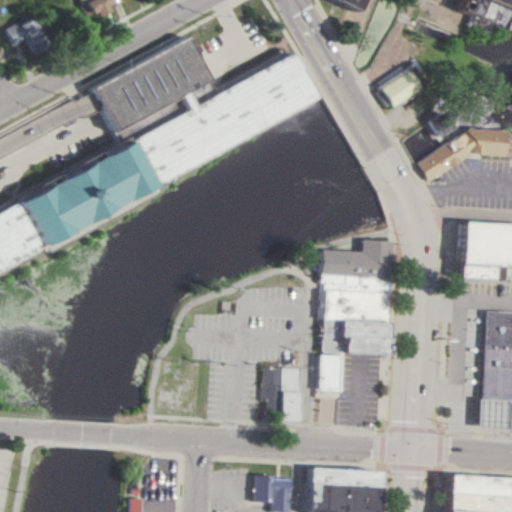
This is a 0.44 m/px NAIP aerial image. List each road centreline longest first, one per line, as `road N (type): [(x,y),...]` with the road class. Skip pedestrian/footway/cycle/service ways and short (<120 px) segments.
road 1 (tertiary): [(116,435),(404,452)]
road 2 (primary): [(404,452),(409,223)]
road 3 (tertiary): [(197,0),(0,110)]
road 4 (primary): [(395,179),(321,55)]
